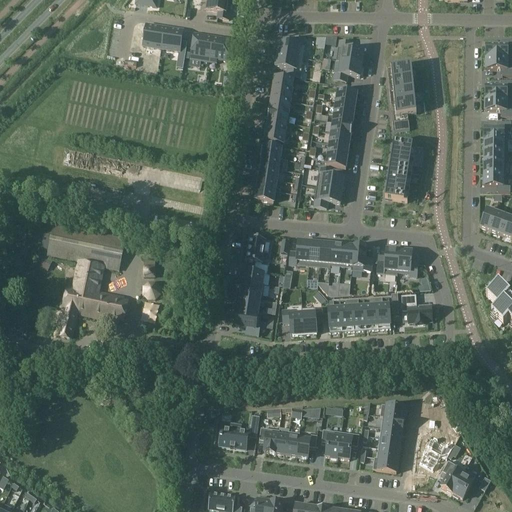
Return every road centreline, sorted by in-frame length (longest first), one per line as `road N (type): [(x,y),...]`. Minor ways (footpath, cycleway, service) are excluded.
road 1 (residential): [(353,230),(429,243),(447,297),(445,350),(204,368)]
road 2 (residential): [(470,19),(465,250),(511,267)]
road 3 (residential): [(188,468),(404,496)]
road 4 (residential): [(353,230),(384,19)]
road 5 (residential): [(226,218),(256,34)]
road 6 (residential): [(204,368),(226,218)]
road 7 (residential): [(226,218),(353,230)]
road 8 (residential): [(258,18),(384,19)]
